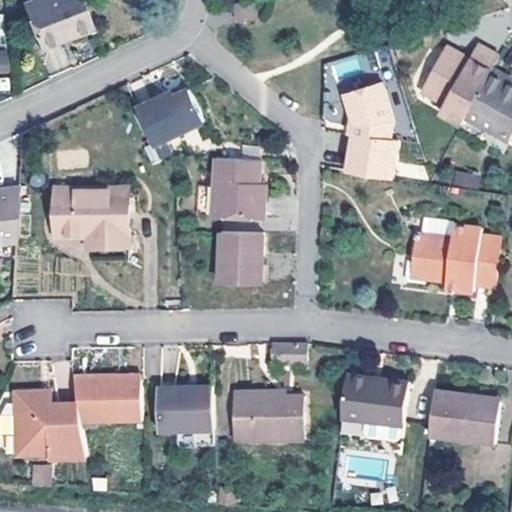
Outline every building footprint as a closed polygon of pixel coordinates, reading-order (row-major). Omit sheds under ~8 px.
[(62,41),(61,37),(72,34),(74,37),(94,29),(83,0),(33,0),(23,4),(40,49),(62,41)] [(255,1),(236,4),(239,22),(258,19),(255,1)] [(442,114),(463,124),(466,119),(492,70),(500,57),(479,46),(469,64),(463,60),(464,56),(448,48),(424,92),(446,105),(442,114)] [(329,61),(333,79),(361,74),(358,56),(329,61)] [(466,119),(509,143),(511,137),(511,113),(511,111),(511,87),(511,88),(509,86),(505,85),(508,79),(492,70),(466,119)] [(349,95),(346,101),(351,117),(354,127),(353,136),(347,173),(394,180),(399,141),(392,140),(394,123),(382,85),(349,95)] [(158,97),(137,107),(155,144),(205,119),(189,87),(160,101),(158,97)] [(214,194),(213,215),(258,217),(260,185),(261,160),(215,158),(214,194)] [(476,186),(478,177),(458,173),(457,183),(476,186)] [(18,185),(0,188),(0,196),(18,193),(18,185)] [(260,185),(258,217),(268,218),(269,186),(260,185)] [(107,194),(90,194),(80,194),(79,192),(56,191),(56,237),(90,236),(90,246),(127,246),(126,192),(107,192),(107,194)] [(0,244),(15,243),(18,193),(0,196),(0,244)] [(194,214),(213,215),(214,194),(195,193),(194,214)] [(418,234),(414,261),(410,261),(407,281),(427,284),(427,278),(449,281),(448,288),(477,292),(478,284),(497,287),(503,240),(483,237),(483,229),(456,225),(454,238),(418,234)] [(219,283),(265,285),(265,265),(266,235),(220,234),(219,283)] [(310,347),(274,345),(274,364),(310,366),(310,347)] [(374,377),(349,374),(342,427),(403,434),(409,380),(390,378),(389,385),(373,383),(374,377)] [(97,375),(75,376),(80,404),(83,422),(88,422),(97,422),(144,419),(143,380),(97,382),(97,375)] [(389,385),(390,378),(374,377),(373,383),(389,385)] [(215,385),(161,387),(162,431),(216,429),(215,385)] [(287,390),(236,390),(236,439),(307,438),(306,394),(288,395),(287,390)] [(476,395),(436,390),(430,435),(496,444),(501,402),(476,400),(476,395)] [(477,391),(476,395),(476,400),(501,402),(502,393),(477,391)] [(10,404),(2,420),(3,435),(19,435),(20,456),(53,455),(53,459),(89,459),(83,422),(80,404),(52,404),(51,393),(19,394),(19,405),(10,404)] [(97,422),(88,422),(88,430),(97,430),(97,422)] [(32,486),(51,486),(51,463),(32,463),(32,486)]
